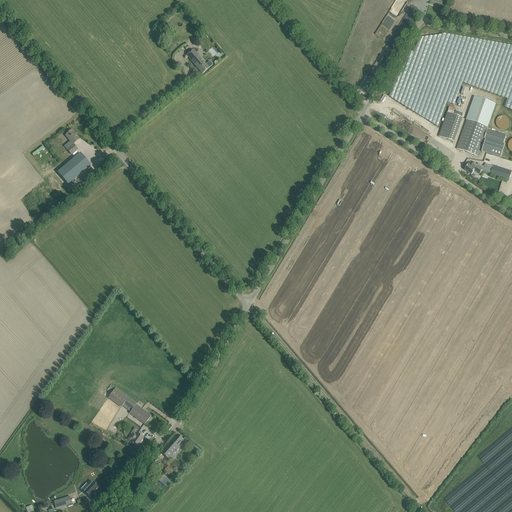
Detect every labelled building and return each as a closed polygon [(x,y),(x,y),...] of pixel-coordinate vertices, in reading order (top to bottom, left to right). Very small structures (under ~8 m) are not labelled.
[(186,56),(190,60),(202,74),(213,65),(210,62),(206,65),(193,50),(186,56)] [(475,97),(457,149),(477,156),(495,104),(475,97)] [(439,137),(454,142),(462,118),(447,113),(439,137)] [(508,129),(508,117),(497,117),(496,128),(508,129)] [(80,139),(72,130),(65,136),(73,145),(80,139)] [(487,130),(484,139),(486,139),(504,145),(506,135),(487,130)] [(504,145),(486,139),(485,142),(482,152),(501,158),(505,145),(504,145)] [(68,151),(71,155),(78,149),(74,146),(68,151)] [(89,165),(79,153),(56,173),(66,185),(89,165)] [(473,173),(478,176),(483,169),(474,163),(472,166),(469,164),(465,170),(471,175),(473,173)] [(490,175),(509,181),(511,172),(493,166),(490,175)] [(124,404),(133,410),(129,414),(145,425),(151,416),(136,405),(137,403),(129,397),(116,388),(112,395),(124,404)] [(128,439),(129,439),(138,446),(143,438),(139,436),(142,433),(138,430),(135,433),(133,432),(128,439)] [(161,453),(165,456),(170,461),(180,450),(177,447),(183,440),(177,435),(161,453)] [(169,465),(161,473),(167,478),(168,478),(169,478),(171,476),(169,475),(174,470),(169,465)] [(86,483),(80,490),(83,492),(89,498),(93,494),(95,492),(98,488),(92,482),(89,486),(86,483)] [(54,501),(56,509),(68,505),(68,507),(69,511),(78,511),(77,504),(73,506),(72,504),(70,497),(54,501)]
